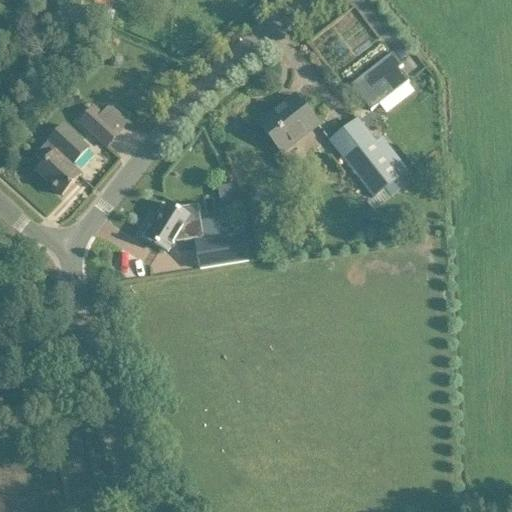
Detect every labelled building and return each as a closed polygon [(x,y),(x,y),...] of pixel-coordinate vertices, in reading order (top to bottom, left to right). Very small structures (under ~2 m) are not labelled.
[(82,0),(83,1),(106,8),(108,0),(82,0)] [(393,54),(351,87),(371,112),(409,83),(400,70),(403,67),(393,54)] [(113,56),(110,60),(110,64),(114,67),(119,67),(122,64),(122,59),(118,56),(113,56)] [(295,98),(299,102),(279,118),(276,113),(260,126),(282,154),(318,126),(296,97),(295,98)] [(80,124),(92,135),(107,148),(121,134),(119,132),(128,123),(110,107),(102,116),(94,109),(80,124)] [(400,179),(409,172),(382,137),(376,142),(358,120),(330,142),(374,199),(368,204),(373,210),(390,196),(391,197),(405,186),(400,179)] [(45,166),(37,174),(62,196),(81,176),(72,168),(89,150),(64,127),(35,157),(45,166)] [(174,242),(177,244),(204,239),(198,206),(181,209),(179,212),(169,205),(162,217),(157,214),(149,227),(154,230),(147,240),(168,253),(174,242)] [(196,245),(200,270),(249,262),(245,237),(196,245)] [(24,349),(9,315),(0,318),(0,349),(4,358),(24,349)]
